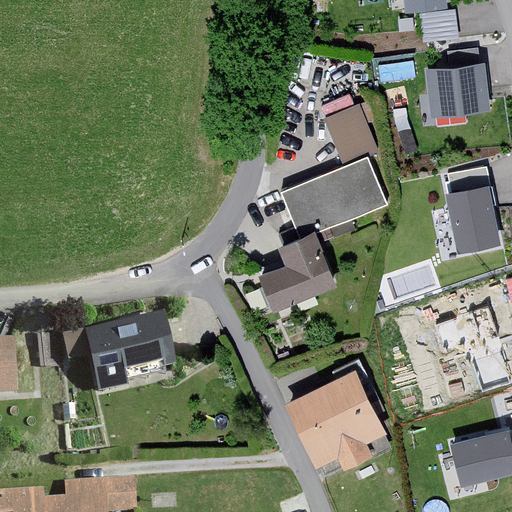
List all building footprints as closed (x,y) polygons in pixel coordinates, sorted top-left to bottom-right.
[(444,0),(406,0),(407,8),(445,4),(444,0)] [(423,39),(461,35),(457,3),(419,7),(423,39)] [(484,64),(424,71),(430,118),(489,112),(484,64)] [(342,169),(280,193),(300,242),(317,235),(388,206),(368,157),(376,154),(357,106),(322,120),(342,169)] [(489,161),(450,169),(453,183),(492,175),(489,161)] [(498,241),(487,187),(450,194),(460,249),(498,241)] [(285,264),(257,275),(271,310),(336,283),(317,235),(300,242),(279,250),(285,264)] [(160,315),(60,337),(66,365),(88,360),(96,395),(128,388),(126,379),(172,368),(160,315)] [(51,337),(36,339),(39,369),(54,368),(51,337)] [(0,397),(16,396),(12,344),(0,344),(0,397)] [(384,431),(353,369),(283,403),(314,466),(336,456),(341,467),(372,452),(366,440),(384,431)] [(511,450),(508,432),(454,445),(463,482),(511,470),(511,450)] [(135,511),(133,479),(64,484),(65,499),(42,500),(41,489),(0,492),(0,511),(135,511)]
